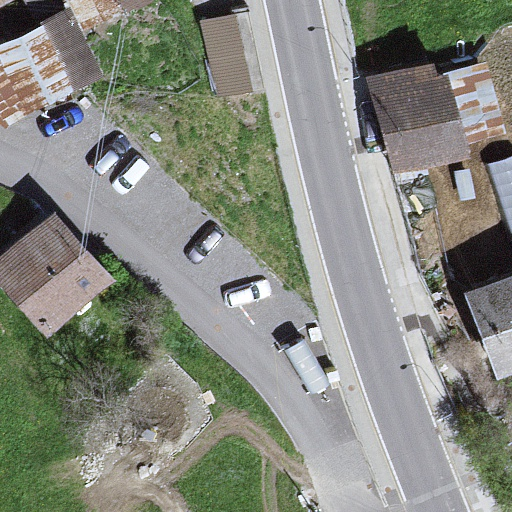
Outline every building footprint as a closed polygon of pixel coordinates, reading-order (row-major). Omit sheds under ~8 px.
[(41,0),(56,33),(129,0),(41,0)] [(234,0),(230,0),(199,8),(216,82),(252,74),(234,0)] [(39,16),(0,37),(0,125),(81,78),(39,16)] [(406,59),(335,81),(364,174),(435,152),(406,59)] [(28,217),(0,240),(0,303),(26,335),(85,287),(28,217)] [(511,255),(432,286),(465,374),(511,356),(511,255)]
